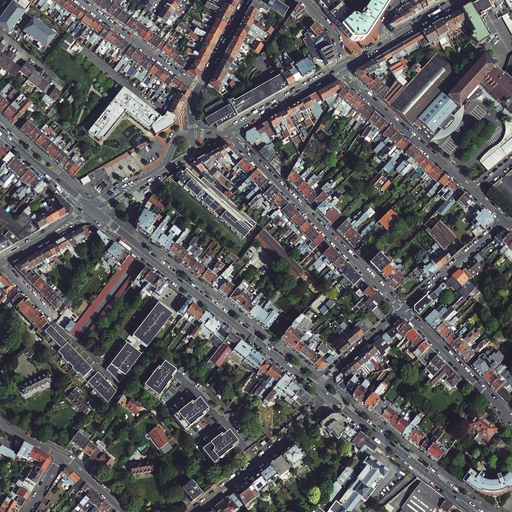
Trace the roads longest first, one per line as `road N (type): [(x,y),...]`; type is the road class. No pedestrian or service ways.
road 1 (residential): [(228,132),(403,310)]
road 2 (secondary): [(134,246),(314,386)]
road 3 (residential): [(474,193),(338,68)]
road 4 (residential): [(194,511),(333,400)]
road 5 (residential): [(403,310),(511,419)]
road 6 (secondary): [(333,400),(452,492)]
road 7 (residential): [(77,0),(198,88)]
road 8 (residential): [(403,310),(505,221)]
road 9 (tertiary): [(192,134),(178,136),(160,166),(89,206)]
road 10 (tertiary): [(97,212),(189,154),(192,134)]
road 11 (tertiary): [(338,68),(228,132)]
